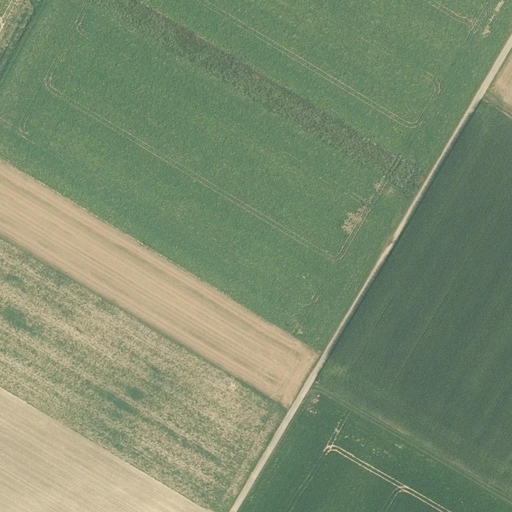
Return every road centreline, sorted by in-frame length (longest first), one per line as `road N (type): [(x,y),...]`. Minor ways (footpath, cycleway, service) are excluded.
road 1 (track): [(232,511),(511,40)]
road 2 (track): [(511,504),(307,385)]
